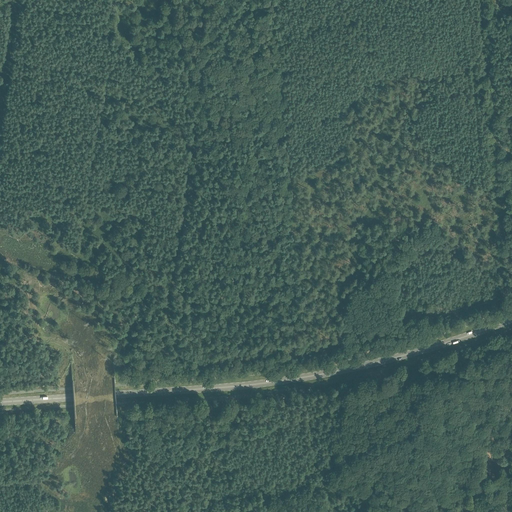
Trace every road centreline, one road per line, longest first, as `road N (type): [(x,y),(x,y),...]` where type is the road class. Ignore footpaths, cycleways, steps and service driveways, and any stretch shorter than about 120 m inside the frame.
road 1 (primary): [(0,402),(279,381),(410,353),(511,318)]
road 2 (track): [(479,0),(498,217)]
